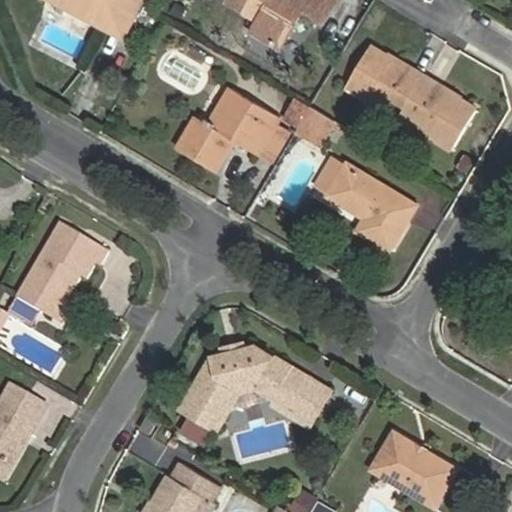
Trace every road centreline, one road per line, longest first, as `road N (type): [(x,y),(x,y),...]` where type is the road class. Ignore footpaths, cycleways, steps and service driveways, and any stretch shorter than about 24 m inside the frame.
road 1 (residential): [(223,245),(75,511)]
road 2 (residential): [(0,111),(223,245)]
road 3 (residential): [(390,345),(511,168)]
road 4 (residential): [(223,245),(390,345)]
road 5 (residential): [(390,345),(511,417)]
